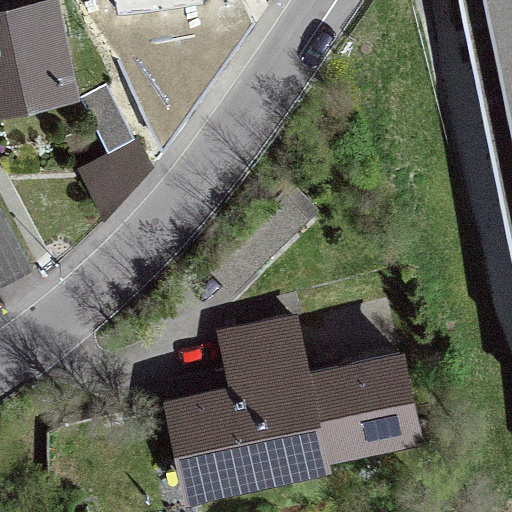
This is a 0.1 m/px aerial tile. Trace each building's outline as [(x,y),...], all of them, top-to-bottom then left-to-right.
[(41,0),(0,8),(0,100),(67,87),(48,0),(41,0)] [(511,0),(461,0),(511,247),(511,0)] [(107,149),(133,135),(105,83),(79,96),(107,149)] [(228,244),(252,268),(302,220),(278,196),(228,244)] [(0,208),(0,284),(32,268),(1,208),(0,208)] [(172,405),(184,458),(190,482),(322,454),(321,448),(414,429),(398,355),(304,375),(291,316),(224,330),(238,388),(172,403),(172,405)] [(193,511),(196,511),(190,482),(184,458),(172,405),(122,416),(120,410),(66,422),(86,511),(193,511)]
